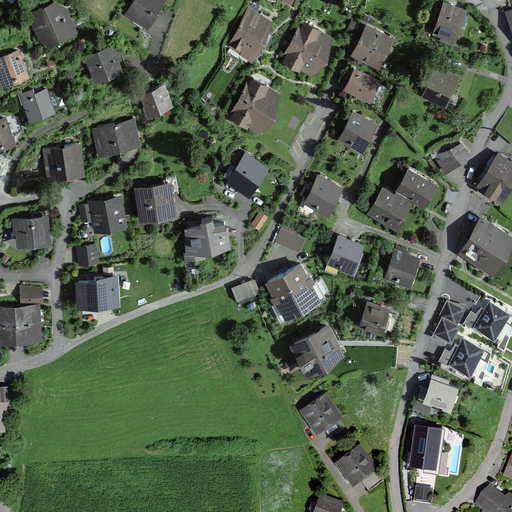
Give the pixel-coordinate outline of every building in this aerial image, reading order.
[(40,46),(76,30),(66,6),(55,0),(53,0),(26,12),(40,46)] [(145,26),(161,0),(129,0),(122,12),(145,26)] [(453,43),(465,4),(451,0),(440,0),(432,27),(436,29),(435,33),(439,34),(438,38),(453,43)] [(248,3),(238,23),(262,36),(272,16),(248,3)] [(374,15),(364,11),(360,18),(364,20),(357,35),(386,49),(394,34),(370,22),(374,15)] [(325,56),(331,32),(302,17),(300,21),(298,20),(281,51),(284,53),(282,57),(310,72),(325,56)] [(238,23),(227,42),(251,56),(262,36),(238,23)] [(357,35),(349,51),(378,65),(386,49),(357,35)] [(122,52),(115,37),(82,51),(94,77),(124,64),(119,54),(122,52)] [(0,83),(27,72),(15,46),(0,52),(0,83)] [(459,73),(435,63),(421,94),(445,105),(459,73)] [(380,77),(353,64),(341,87),(368,100),(380,77)] [(273,113),(279,88),(250,73),(248,77),(246,76),(229,108),(232,109),(230,114),(258,129),(273,113)] [(171,98),(162,78),(139,89),(143,103),(146,109),(171,98)] [(54,108),(45,85),(32,91),(31,87),(17,93),(28,119),(54,108)] [(361,151),(376,122),(351,109),(336,138),(361,151)] [(0,145),(14,140),(3,114),(0,115),(0,145)] [(140,142),(133,114),(90,124),(97,152),(140,142)] [(446,173),(471,154),(461,141),(460,142),(457,137),(427,151),(432,161),(436,160),(446,173)] [(87,170),(81,139),(43,146),(48,177),(87,170)] [(244,149),(234,164),(230,161),(222,172),(226,175),(224,179),(248,194),(268,164),(244,149)] [(511,184),(511,159),(498,150),(475,186),(501,202),(511,184)] [(438,179),(408,163),(394,188),(382,181),(366,210),(396,226),(412,198),(424,204),(438,179)] [(302,207),(311,211),(313,208),(327,215),(341,185),(316,173),(302,202),(304,203),(302,207)] [(176,214),(171,178),(133,184),(138,219),(176,214)] [(88,197),(88,201),(79,202),(82,218),(92,216),(94,229),(129,222),(122,190),(88,197)] [(50,238),(46,209),(10,214),(12,229),(14,229),(15,243),(50,238)] [(267,215),(260,211),(252,223),(258,228),(267,215)] [(493,271),(511,239),(511,229),(480,211),(457,250),(493,271)] [(225,217),(211,219),(211,215),(197,217),(198,221),(180,224),(184,247),(182,248),(184,257),(193,256),(192,249),(229,243),(225,217)] [(299,251),(305,237),(281,227),(274,240),(299,251)] [(335,273),(338,267),(351,272),(363,242),(337,232),(326,262),(324,269),(335,273)] [(99,260),(96,241),(77,244),(79,263),(99,260)] [(409,286),(420,254),(393,245),(383,277),(409,286)] [(319,296),(310,280),(314,278),(310,271),(307,272),(299,258),(263,278),(271,292),(269,293),(272,300),(275,299),(283,315),(319,296)] [(117,300),(114,264),(103,265),(103,271),(96,270),(76,277),(78,303),(117,300)] [(236,301),(238,300),(240,304),(257,298),(255,293),(260,291),(254,278),(251,279),(251,278),(230,287),(236,301)] [(42,285),(20,282),(21,301),(40,300),(40,302),(43,302),(42,285)] [(233,302),(227,288),(221,290),(227,305),(233,302)] [(465,303),(445,296),(436,315),(439,316),(440,313),(456,321),(465,303)] [(511,311),(486,296),(481,305),(479,304),(473,310),(469,307),(461,320),(472,326),(473,325),(495,338),(506,320),(510,322),(511,317),(511,311)] [(379,331),(387,306),(365,298),(357,324),(379,331)] [(40,302),(40,300),(21,301),(15,301),(18,336),(43,335),(40,302)] [(0,337),(18,336),(15,301),(0,302),(0,337)] [(456,321),(440,313),(439,316),(431,331),(449,341),(459,323),(456,321)] [(240,326),(237,319),(227,323),(230,330),(240,326)] [(289,340),(295,351),(281,358),(289,372),(302,364),(305,371),(344,349),(327,319),(289,340)] [(460,333),(455,342),(453,340),(447,347),(443,344),(435,357),(446,363),(447,361),(469,375),(480,357),(484,359),(488,349),(460,333)] [(448,409),(457,386),(446,382),(447,378),(430,372),(420,400),(430,403),(448,409)] [(16,384),(0,385),(0,402),(4,402),(4,410),(9,410),(8,400),(17,399),(16,384)] [(342,418),(325,392),(299,409),(317,435),(328,428),(335,438),(346,431),(338,420),(342,418)] [(411,407),(427,413),(430,403),(420,400),(414,398),(411,407)] [(441,429),(416,425),(410,465),(435,469),(441,429)] [(376,466),(358,443),(333,461),(352,485),(358,480),(366,490),(381,478),(374,468),(376,466)] [(441,479),(450,479),(451,456),(442,456),(441,479)] [(511,511),(511,489),(510,488),(507,492),(491,482),(482,489),(475,502),(483,508),(481,511),(511,511)] [(434,505),(435,491),(418,489),(416,503),(434,505)] [(341,511),(346,500),(320,491),(312,511),(341,511)]
